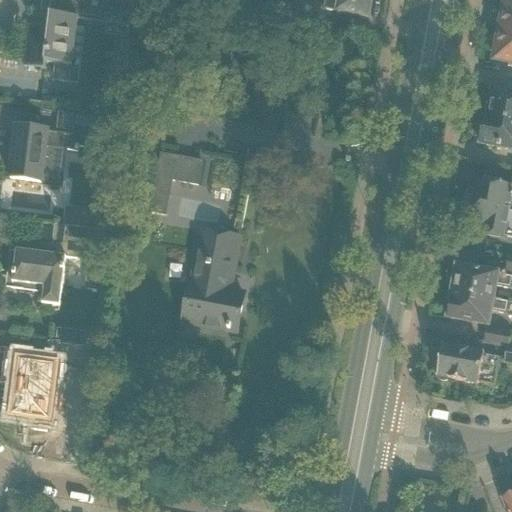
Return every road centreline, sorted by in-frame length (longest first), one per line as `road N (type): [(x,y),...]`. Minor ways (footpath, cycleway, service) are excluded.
road 1 (secondary): [(438,0),(361,410)]
road 2 (residential): [(197,511),(0,468)]
